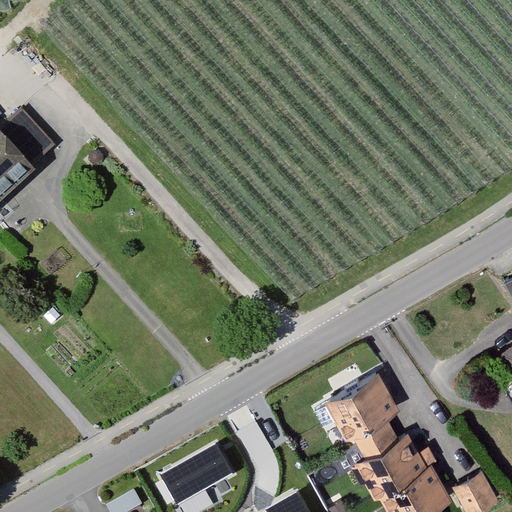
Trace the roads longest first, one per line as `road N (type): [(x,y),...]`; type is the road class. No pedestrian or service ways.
road 1 (residential): [(21,511),(511,230)]
road 2 (track): [(296,355),(101,130),(80,131)]
